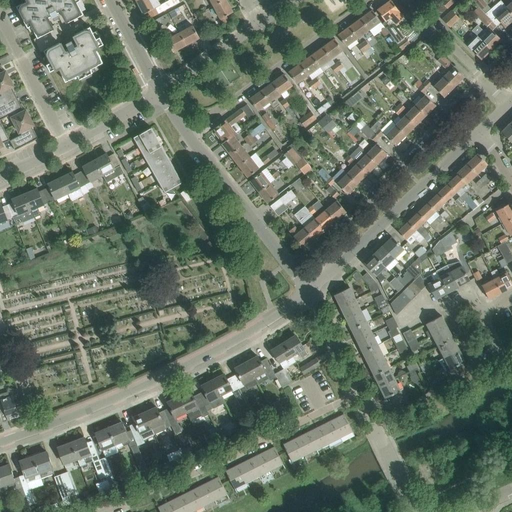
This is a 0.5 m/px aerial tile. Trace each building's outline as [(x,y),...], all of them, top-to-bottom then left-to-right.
[(28,0),(22,3),(17,6),(27,27),(31,26),(37,38),(53,30),(45,15),(50,12),(54,20),(59,18),(61,21),(66,19),(68,22),(83,14),(77,2),(81,0),(80,0),(28,0)] [(154,16),(180,2),(178,0),(169,0),(161,5),(158,0),(138,0),(137,1),(144,14),(151,10),(154,16)] [(225,0),(218,0),(212,3),(224,24),(229,22),(225,16),(232,12),(225,0)] [(390,0),(377,10),(385,21),(382,22),(402,50),(410,44),(420,34),(414,28),(405,36),(396,24),(400,21),(401,20),(402,19),(404,17),(399,11),(390,0)] [(452,0),(444,0),(441,3),(447,9),(454,1),(452,0)] [(483,0),(472,0),(478,7),(482,10),(488,5),(483,0)] [(511,20),(511,13),(506,7),(501,0),(485,14),(489,18),(490,19),(497,26),(501,23),(505,27),(511,20)] [(482,10),(478,7),(472,12),(484,25),(490,19),(489,18),(485,14),(485,13),(482,10)] [(441,19),(450,27),(459,18),(450,9),(441,19)] [(372,10),(361,18),(369,30),(380,21),(372,10)] [(156,20),(159,27),(170,21),(167,14),(156,20)] [(361,18),(349,27),(358,38),(369,30),(361,18)] [(185,30),(183,32),(189,43),(205,35),(202,30),(197,32),(193,26),(192,26),(190,22),(183,26),(185,30)] [(384,26),(380,30),(384,36),(389,32),(384,26)] [(480,28),(475,33),(491,49),(501,39),(488,26),(483,31),(480,28)] [(78,75),(80,79),(92,72),(91,69),(103,62),(95,48),(103,44),(100,37),(96,39),(90,27),(74,34),(75,35),(70,37),(71,41),(66,44),(70,51),(65,54),(59,42),(44,50),(50,62),(46,64),(50,71),(58,67),(65,82),(78,75)] [(349,27),(338,35),(346,46),(358,38),(349,27)] [(168,31),(163,34),(173,52),(189,43),(183,32),(172,37),(168,31)] [(476,35),(466,45),(471,50),(481,60),(491,49),(476,35)] [(331,58),(343,50),(334,39),(323,47),(331,58)] [(370,46),(365,40),(361,43),(366,49),(370,46)] [(361,43),(357,46),(362,52),(366,58),(370,55),(366,49),(361,43)] [(323,47),(311,55),(320,66),(331,58),(323,47)] [(311,55),(300,63),(308,75),(320,66),(311,55)] [(410,61),(403,55),(399,59),(405,66),(410,61)] [(442,55),(437,60),(444,67),(449,72),(444,76),(444,77),(454,87),(464,77),(454,67),(442,55)] [(339,60),(335,63),(340,70),(344,67),(339,60)] [(300,63),(289,72),(297,83),(308,75),(300,63)] [(335,63),(331,66),(336,73),(340,70),(335,63)] [(0,83),(9,78),(6,71),(4,72),(0,64),(0,83)] [(284,74),(273,82),(281,94),(292,85),(284,74)] [(316,77),(312,80),(317,87),(321,83),(316,77)] [(434,87),(437,90),(444,97),(454,87),(444,77),(434,87)] [(0,96),(0,108),(18,99),(11,87),(13,86),(9,78),(0,83),(0,93),(1,96),(0,96)] [(427,79),(422,83),(427,88),(432,84),(427,79)] [(317,87),(312,80),(308,83),(313,89),(317,87)] [(414,85),(417,88),(422,93),(427,88),(422,83),(419,80),(414,85)] [(273,82),(261,90),(269,102),(281,94),(273,82)] [(195,88),(186,103),(197,110),(207,96),(195,88)] [(261,90),(249,99),(258,110),(269,102),(261,90)] [(425,95),(415,105),(425,115),(435,105),(425,95)] [(331,106),(335,103),(330,96),(326,99),(331,106)] [(352,96),(346,102),(351,108),(357,102),(352,96)] [(0,108),(0,120),(11,115),(12,117),(11,118),(15,125),(30,118),(26,110),(24,111),(18,99),(0,108)] [(285,99),(280,102),(289,114),(292,111),(289,106),(290,106),(285,99)] [(400,102),(396,106),(402,112),(406,108),(400,102)] [(225,120),(214,129),(216,131),(215,133),(219,138),(221,138),(224,142),(233,135),(236,133),(241,129),(236,122),(246,115),(248,118),(254,114),(247,104),(225,120)] [(415,105),(405,115),(415,125),(425,115),(415,105)] [(322,106),(317,111),(319,115),(325,110),(322,106)] [(402,112),(396,106),(393,109),(399,115),(402,112)] [(300,118),(300,119),(305,127),(316,118),(310,111),(300,118)] [(266,112),(262,116),(272,130),(276,126),(266,112)] [(336,126),(327,115),(318,122),(328,133),(336,126)] [(405,115),(395,125),(405,135),(415,125),(405,115)] [(38,138),(32,126),(33,125),(30,118),(15,125),(19,132),(20,132),(21,135),(10,140),(15,150),(38,138)] [(360,118),(354,124),(369,139),(370,138),(374,142),(379,137),(370,128),(360,118)] [(0,146),(3,146),(1,141),(8,138),(9,141),(10,140),(0,121),(0,146)] [(377,121),(370,128),(379,137),(383,132),(379,128),(382,125),(377,121)] [(511,123),(511,122),(502,131),(511,142),(511,123)] [(265,128),(261,123),(254,129),(258,133),(265,128)] [(385,135),(388,138),(395,145),(405,135),(395,125),(385,135)] [(140,134),(133,137),(133,138),(134,138),(139,146),(138,147),(156,137),(156,136),(156,137),(151,128),(151,127),(141,133),(140,134)] [(243,138),(247,142),(253,137),(250,133),(243,138)] [(224,142),(222,143),(230,155),(241,146),(233,135),(224,142)] [(143,156),(144,156),(161,146),(156,137),(157,137),(156,137),(138,147),(139,147),(144,155),(143,156)] [(256,141),(253,137),(247,142),(250,146),(256,141)] [(377,144),(367,154),(377,164),(387,154),(377,144)] [(148,165),(149,165),(167,155),(166,155),(161,146),(162,146),(161,146),(144,156),(149,164),(148,165)] [(241,146),(230,155),(239,166),(250,157),(241,146)] [(359,146),(349,156),(367,174),(377,164),(367,154),(359,146)] [(291,147),(283,154),(293,165),(295,163),(296,164),(303,158),(303,157),(301,158),(291,147)] [(106,153),(94,160),(102,175),(106,183),(124,173),(120,166),(114,153),(108,157),(106,153)] [(477,154),(467,164),(477,174),(487,164),(477,154)] [(154,174),(172,164),(171,164),(166,155),(167,155),(149,165),(154,173),(154,174)] [(266,155),(260,159),(264,164),(270,160),(270,159),(267,156),(266,155)] [(348,155),(344,158),(349,163),(348,164),(347,165),(352,169),(347,173),(357,184),(367,174),(349,156),(348,155)] [(250,157),(239,166),(248,177),(259,168),(250,157)] [(303,158),(296,164),(304,174),(311,168),(303,158)] [(84,169),(79,172),(88,190),(93,187),(90,182),(102,175),(94,160),(83,166),(84,169)] [(172,164),(154,174),(155,174),(159,182),(159,183),(177,173),(176,173),(171,164),(172,164)] [(467,164),(457,173),(458,175),(465,182),(466,182),(467,183),(477,174),(467,164)] [(330,185),(325,190),(334,199),(339,194),(330,185),(334,181),(347,194),(357,184),(341,168),(332,178),(322,168),(318,172),(330,185)] [(88,190),(79,172),(74,175),(72,172),(60,178),(67,194),(71,201),(83,195),(89,192),(88,190)] [(262,172),(250,180),(259,191),(270,183),(262,172)] [(276,172),(271,176),(274,180),(279,176),(276,172)] [(486,172),(481,178),(486,184),(492,178),(486,172)] [(177,173),(159,183),(160,183),(164,192),(164,193),(172,188),(174,187),(182,182),(181,182),(177,174),(177,173)] [(458,175),(448,184),(455,192),(460,196),(464,201),(468,205),(473,210),(478,206),(460,187),(465,182),(458,175)] [(50,187),(44,189),(49,202),(67,194),(60,178),(48,183),(50,187)] [(486,184),(481,178),(475,183),(481,189),(486,184)] [(299,179),(296,182),(302,189),(305,186),(299,179)] [(270,183),(259,191),(267,203),(279,194),(270,183)] [(455,192),(448,184),(438,193),(445,201),(451,196),(455,192)] [(49,202),(44,189),(39,192),(37,188),(24,194),(31,210),(34,217),(40,215),(37,207),(49,202)] [(184,190),(180,193),(186,201),(190,198),(184,190)] [(282,196),(286,201),(295,195),(291,190),(282,196)] [(438,193),(428,203),(435,211),(445,201),(438,193)] [(34,217),(31,210),(24,194),(12,199),(13,202),(8,205),(13,217),(14,221),(21,218),(23,222),(34,218),(34,217)] [(460,196),(455,200),(460,205),(464,201),(460,196)] [(279,199),(270,206),(274,211),(283,203),(279,199)] [(337,201),(326,210),(335,221),(346,212),(337,201)] [(0,222),(4,221),(13,217),(8,205),(2,207),(1,203),(0,203),(0,222)] [(283,203),(274,211),(278,216),(287,209),(283,203)] [(428,203),(418,212),(425,220),(435,211),(428,203)] [(511,208),(509,203),(500,208),(496,211),(503,223),(511,218),(511,208)] [(307,209),(312,215),(316,212),(311,205),(307,209)] [(455,210),(462,218),(466,215),(459,207),(455,210)] [(306,208),(295,217),(313,239),(324,230),(315,219),(312,215),(307,209),(306,208)] [(326,210),(315,219),(324,230),(335,221),(326,210)] [(444,210),(440,215),(444,220),(449,215),(444,210)] [(418,212),(408,222),(424,239),(429,234),(420,225),(425,220),(418,212)] [(485,217),(489,222),(496,217),(491,212),(485,217)] [(444,220),(440,215),(435,219),(440,224),(444,220)] [(511,218),(503,223),(510,236),(511,234),(511,218)] [(408,222),(398,231),(405,239),(411,234),(420,243),(424,239),(408,222)] [(90,228),(86,230),(89,235),(95,232),(98,231),(95,226),(90,228)] [(295,227),(294,227),(289,231),(294,237),(293,237),(302,248),(313,239),(304,228),(299,232),(295,227)] [(473,232),(477,238),(482,235),(479,229),(473,232)] [(440,240),(436,245),(441,254),(446,251),(444,248),(451,245),(457,242),(451,231),(440,240)] [(498,238),(501,243),(508,239),(505,234),(498,238)] [(392,237),(383,246),(394,258),(404,249),(392,237)] [(424,239),(420,243),(425,249),(429,245),(424,239)] [(497,246),(503,258),(507,265),(507,264),(507,263),(511,260),(511,254),(505,242),(497,246)] [(441,254),(436,245),(432,249),(436,256),(441,254)] [(383,246),(373,255),(385,267),(394,258),(383,246)] [(30,247),(26,249),(30,259),(34,257),(30,247)] [(420,263),(428,256),(426,252),(419,257),(420,263)] [(373,255),(364,263),(376,276),(377,277),(379,279),(380,283),(386,278),(380,272),(385,267),(373,255)] [(419,257),(405,270),(407,272),(412,278),(415,280),(420,275),(421,274),(420,263),(419,257)] [(498,260),(502,267),(507,265),(503,258),(498,260)] [(451,272),(450,272),(458,287),(470,281),(462,266),(460,261),(446,264),(451,272)] [(496,269),(491,272),(494,279),(501,292),(511,286),(511,282),(509,277),(506,271),(500,274),(499,274),(496,269)] [(473,273),(475,278),(477,281),(482,278),(478,271),(473,273)] [(376,283),(367,272),(362,277),(369,286),(369,287),(371,292),(379,288),(376,283)] [(395,277),(395,278),(403,287),(408,281),(412,278),(407,272),(403,276),(402,278),(399,275),(396,278),(395,277)] [(450,272),(439,278),(447,293),(458,287),(450,272)] [(430,274),(422,279),(425,286),(428,285),(436,299),(447,293),(439,278),(434,281),(430,274)] [(415,280),(412,282),(421,291),(425,286),(422,279),(420,275),(415,280)] [(403,287),(395,278),(391,281),(397,287),(397,288),(399,290),(403,287)] [(488,280),(481,284),(489,299),(501,292),(494,279),(489,282),(488,280)] [(412,282),(408,287),(416,295),(421,291),(412,282)] [(334,295),(340,306),(355,299),(349,287),(334,295)] [(408,287),(403,291),(411,300),(416,295),(408,287)] [(403,291),(398,296),(407,304),(411,300),(403,291)] [(374,298),(376,303),(385,299),(382,294),(374,298)] [(398,296),(394,300),(402,309),(407,304),(398,296)] [(355,299),(340,306),(346,318),(361,310),(355,299)] [(385,299),(376,303),(379,308),(387,304),(385,299)] [(390,304),(391,306),(396,315),(402,309),(394,300),(390,304)] [(361,310),(346,318),(351,329),(366,322),(361,310)] [(441,316),(426,324),(429,330),(425,332),(428,337),(447,327),(441,316)] [(393,317),(385,321),(388,326),(396,322),(393,317)] [(366,322),(351,329),(357,341),(372,333),(366,322)] [(396,322),(388,326),(390,330),(388,331),(391,338),(399,334),(396,327),(398,326),(396,322)] [(447,327),(428,337),(428,338),(433,335),(438,347),(453,339),(447,327)] [(410,329),(403,333),(410,347),(418,343),(410,329)] [(372,333),(357,341),(363,352),(378,345),(372,333)] [(296,335),(284,343),(292,356),(298,353),(301,358),(307,354),(296,335)] [(395,343),(398,349),(406,345),(402,339),(395,343)] [(453,339),(438,347),(444,358),(459,350),(453,339)] [(284,343),(272,350),(284,370),(296,363),(292,356),(284,343)] [(418,343),(410,347),(413,352),(420,348),(418,343)] [(378,345),(363,352),(368,363),(383,356),(378,345)] [(406,345),(398,349),(400,353),(408,349),(406,345)] [(459,350),(444,358),(439,360),(445,371),(448,370),(453,379),(467,372),(462,363),(465,361),(459,350)] [(250,357),(245,360),(258,384),(254,377),(265,371),(266,374),(267,374),(270,380),(276,377),(266,358),(260,361),(257,356),(251,359),(250,357)] [(383,356),(368,363),(374,375),(389,367),(383,356)] [(300,368),(303,374),(319,364),(316,359),(300,368)] [(238,374),(233,376),(236,383),(242,396),(249,392),(247,390),(258,384),(245,360),(240,362),(241,365),(235,368),(238,374)] [(419,364),(422,370),(430,365),(427,360),(419,364)] [(406,366),(409,371),(417,367),(414,361),(406,366)] [(430,365),(422,370),(424,374),(425,374),(428,380),(433,377),(430,371),(432,370),(430,365)] [(389,367),(374,375),(379,386),(395,378),(389,367)] [(417,367),(409,371),(412,376),(410,377),(412,381),(417,384),(422,381),(417,373),(420,372),(417,367)] [(275,374),(277,378),(282,387),(288,384),(292,381),(288,373),(284,376),(281,370),(275,374)] [(236,383),(233,376),(227,379),(224,374),(218,377),(217,375),(211,377),(220,395),(221,395),(232,389),(240,406),(246,403),(242,396),(236,383)] [(220,395),(211,377),(206,380),(208,382),(201,386),(204,391),(199,394),(207,411),(225,402),(221,395),(220,395)] [(395,378),(379,386),(385,398),(390,396),(396,409),(409,403),(402,389),(400,390),(395,378)] [(16,389),(0,394),(0,395),(8,420),(19,416),(16,407),(22,405),(16,389)] [(183,391),(178,394),(186,412),(197,407),(202,417),(209,414),(207,411),(199,394),(193,396),(191,391),(190,391),(188,389),(183,391)] [(170,408),(164,410),(171,425),(175,434),(181,431),(175,418),(186,412),(178,394),(172,396),(174,399),(167,402),(170,408)] [(8,420),(0,395),(0,422),(2,421),(0,414),(0,412),(5,411),(8,420)] [(269,405),(273,412),(281,407),(278,400),(269,405)] [(149,407),(143,410),(153,434),(165,429),(165,428),(171,425),(164,410),(159,413),(156,407),(150,410),(149,407)] [(145,442),(143,438),(153,434),(143,410),(138,412),(139,415),(133,418),(135,423),(129,426),(137,444),(137,445),(145,442)] [(235,424),(237,429),(255,421),(253,416),(235,424)] [(331,421),(332,423),(340,438),(352,432),(345,417),(338,420),(337,418),(331,421)] [(121,422),(108,428),(115,444),(122,442),(123,446),(130,443),(121,422)] [(319,427),(321,429),(328,444),(340,438),(332,423),(326,426),(325,424),(319,427)] [(224,427),(218,430),(222,437),(227,434),(224,427)] [(95,433),(99,442),(104,454),(110,451),(109,447),(115,444),(108,428),(95,433)] [(307,433),(308,435),(316,450),(328,444),(321,429),(314,432),(313,430),(307,433)] [(295,439),(297,441),(304,456),(316,450),(308,435),(302,438),(301,436),(295,439)] [(84,437),(71,442),(77,459),(80,466),(86,463),(86,461),(92,459),(84,437)] [(304,456),(297,441),(290,444),(289,442),(283,445),(292,462),(304,456)] [(58,447),(61,456),(66,468),(72,466),(71,462),(77,459),(71,442),(58,447)] [(137,445),(131,447),(141,474),(148,471),(147,469),(137,445)] [(262,453),(263,455),(270,470),(283,464),(275,449),(268,453),(267,450),(262,453)] [(46,452),(33,456),(41,477),(54,473),(50,461),(46,452)] [(250,459),(251,461),(258,476),(270,470),(263,455),(256,459),(255,456),(250,459)] [(20,461),(23,470),(28,483),(41,478),(41,477),(33,456),(20,461)] [(106,457),(99,460),(103,469),(105,476),(112,474),(106,457)] [(99,460),(93,462),(97,472),(103,469),(99,460)] [(238,465),(239,467),(246,482),(258,476),(251,461),(244,465),(243,462),(238,465)] [(9,465),(0,467),(0,483),(3,492),(10,490),(9,488),(16,486),(9,465)] [(233,471),(231,468),(226,471),(234,488),(246,482),(239,467),(233,471)] [(68,472),(61,474),(67,491),(73,488),(68,472)] [(67,491),(61,474),(55,476),(62,497),(68,494),(67,491)] [(107,479),(96,483),(100,492),(110,488),(107,479)] [(206,483),(207,486),(215,501),(227,494),(219,479),(213,483),(211,480),(206,483)] [(29,485),(23,487),(28,504),(34,502),(29,485)] [(93,496),(98,494),(95,486),(90,488),(93,496)] [(194,489),(195,492),(203,507),(215,501),(207,486),(201,489),(200,486),(194,489)] [(30,511),(28,504),(23,487),(17,489),(24,511),(30,511)] [(182,495),(183,498),(190,511),(191,511),(203,507),(195,492),(189,495),(187,492),(182,495)] [(170,501),(171,504),(175,511),(190,511),(183,498),(177,501),(175,498),(170,501)]
